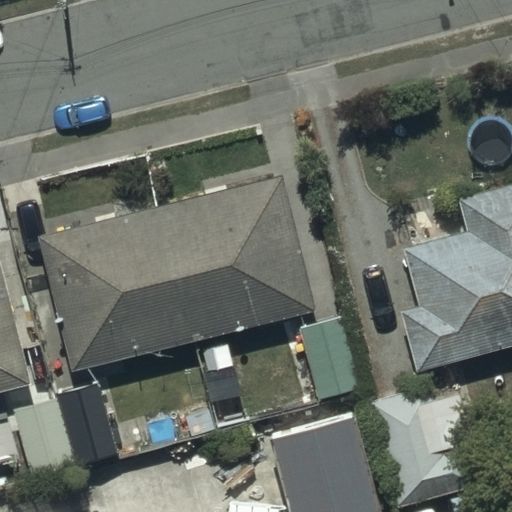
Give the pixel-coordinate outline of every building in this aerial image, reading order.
[(106,359),(313,307),(280,172),(36,232),(70,368),(106,359)] [(511,178),(455,193),(464,226),(401,243),(417,301),(399,305),(415,366),(511,340),(511,178)] [(0,385),(28,378),(0,272),(0,385)] [(358,384),(338,312),(297,324),(304,348),(289,353),(297,382),(311,378),(316,396),(358,384)] [(452,374),(366,398),(397,504),(482,479),(452,374)] [(117,447),(97,381),(59,393),(80,459),(117,447)] [(75,460),(55,393),(9,407),(30,474),(75,460)] [(379,511),(352,411),(267,435),(288,511),(379,511)]
